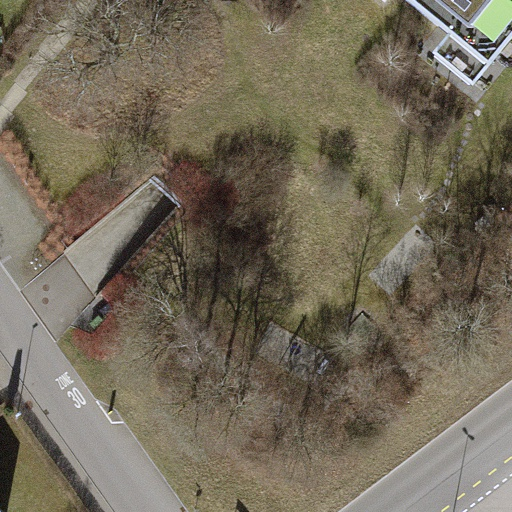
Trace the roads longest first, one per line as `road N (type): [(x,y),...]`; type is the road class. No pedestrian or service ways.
road 1 (residential): [(0,307),(150,511)]
road 2 (secondary): [(396,511),(511,420)]
